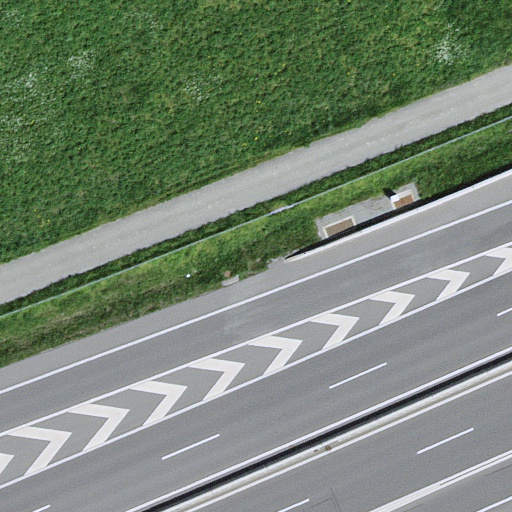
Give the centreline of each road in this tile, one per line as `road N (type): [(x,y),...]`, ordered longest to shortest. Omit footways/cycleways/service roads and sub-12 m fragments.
road 1 (unclassified): [(0,284),(511,84)]
road 2 (motorway): [(511,222),(0,410)]
road 3 (motorway): [(511,304),(28,511)]
road 4 (motorway): [(285,511),(511,414)]
